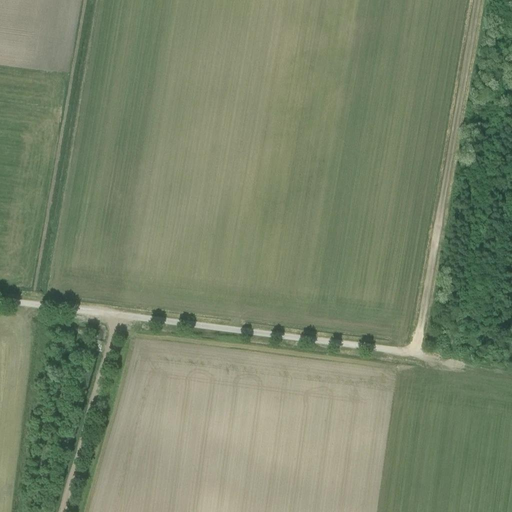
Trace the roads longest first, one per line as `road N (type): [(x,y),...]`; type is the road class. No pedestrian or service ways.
road 1 (unclassified): [(407,352),(0,300)]
road 2 (track): [(475,0),(420,326),(407,352)]
road 3 (track): [(118,315),(64,511)]
